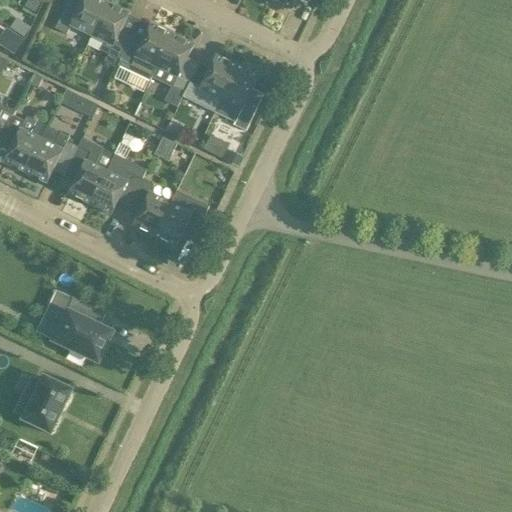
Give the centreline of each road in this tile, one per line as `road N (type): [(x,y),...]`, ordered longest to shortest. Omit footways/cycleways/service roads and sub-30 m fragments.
road 1 (residential): [(206,295),(316,67)]
road 2 (residential): [(101,511),(206,295)]
road 3 (residential): [(206,295),(0,197)]
road 4 (residential): [(316,67),(187,0)]
